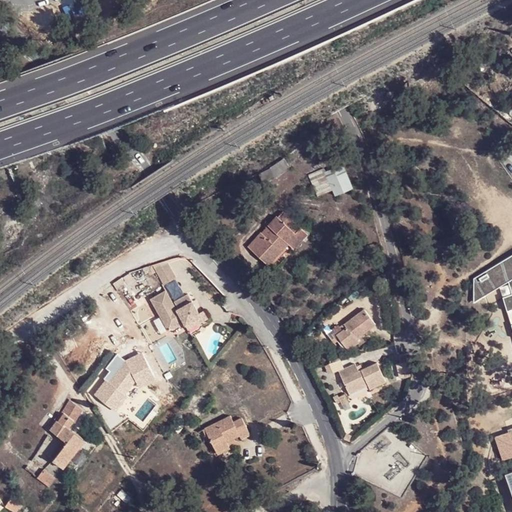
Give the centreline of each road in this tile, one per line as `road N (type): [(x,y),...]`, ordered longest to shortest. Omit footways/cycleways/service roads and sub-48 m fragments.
road 1 (residential): [(336,468),(418,389),(418,373),(364,154),(282,0)]
road 2 (motorway): [(0,145),(359,0)]
road 3 (motorway): [(266,0),(0,105)]
road 4 (residential): [(336,468),(321,414),(287,349),(191,228)]
road 5 (residential): [(0,348),(191,228)]
road 6 (unknown): [(25,331),(93,420),(146,511)]
road 7 (unclassified): [(0,19),(113,132)]
road 8 (residential): [(191,228),(113,132)]
